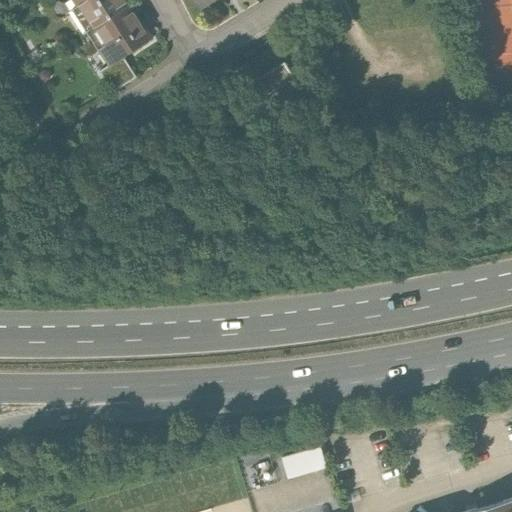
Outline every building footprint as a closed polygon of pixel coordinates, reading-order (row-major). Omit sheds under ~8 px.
[(131,7),(126,0),(76,0),(80,6),(96,30),(131,7)] [(191,0),(198,9),(212,0),(191,0)] [(96,30),(80,6),(70,12),(85,36),(96,30)] [(152,40),(131,7),(96,30),(107,47),(102,50),(111,65),(112,66),(125,58),(152,40)] [(138,78),(125,58),(112,66),(111,65),(101,72),(114,93),(138,78)] [(288,91),(298,84),(284,63),(256,80),(267,97),(285,86),(288,91)] [(314,445),(275,455),(280,477),(319,467),(314,445)] [(511,511),(511,499),(468,511),(511,511)]
